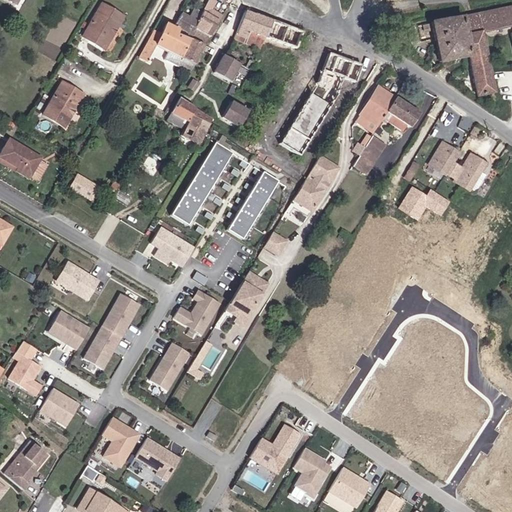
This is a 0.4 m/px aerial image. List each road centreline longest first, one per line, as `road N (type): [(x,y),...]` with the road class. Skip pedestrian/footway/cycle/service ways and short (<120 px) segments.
road 1 (residential): [(0,193),(169,298),(112,392),(229,465)]
road 2 (residential): [(332,424),(410,299),(447,315),(471,336),(476,377),(501,406),(443,496)]
road 3 (unknown): [(389,53),(350,120),(338,182),(233,350)]
road 4 (unclassified): [(354,34),(426,73),(511,136)]
road 5 (unknown): [(452,93),(416,153),(432,222)]
road 6 (unknown): [(169,298),(243,183)]
road 7 (residential): [(443,496),(332,424)]
